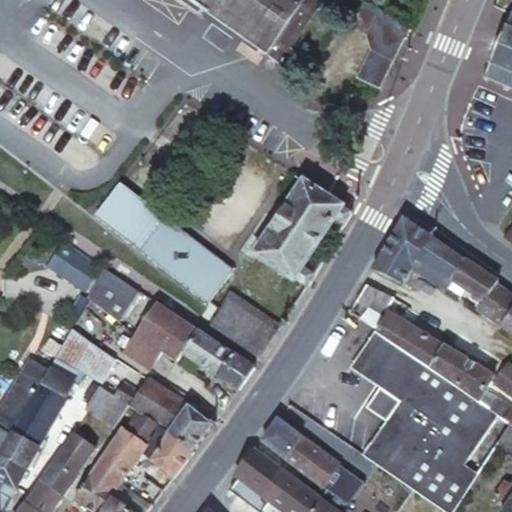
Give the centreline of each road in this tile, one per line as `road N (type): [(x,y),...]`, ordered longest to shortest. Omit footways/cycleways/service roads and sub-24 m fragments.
road 1 (secondary): [(400,160),(334,292),(179,511)]
road 2 (unknown): [(351,262),(511,352)]
road 3 (secondary): [(468,0),(400,160)]
road 4 (residential): [(511,265),(450,217),(400,160)]
road 5 (unknown): [(11,511),(38,478),(84,388)]
